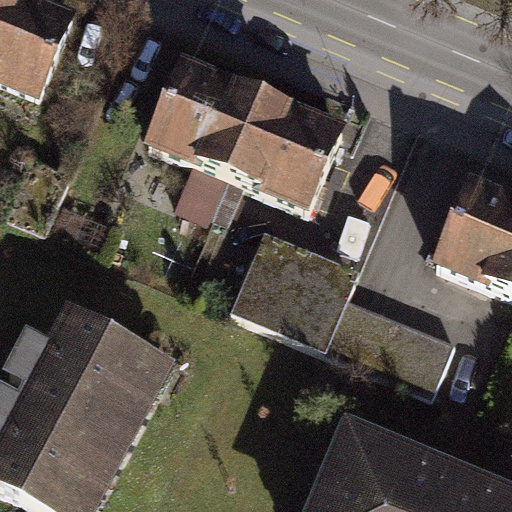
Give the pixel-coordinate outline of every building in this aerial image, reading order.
[(4,1),(0,9),(0,104),(48,124),(86,35),(4,1)] [(190,75),(153,165),(238,200),(275,110),(190,75)] [(275,110),(238,200),(323,235),(360,145),(275,110)] [(107,201),(124,160),(104,152),(87,193),(107,201)] [(511,207),(479,194),(441,283),(511,312),(511,207)] [(366,289),(266,250),(234,329),(335,368),(356,315),(366,289)] [(356,315),(335,368),(435,407),(456,354),(356,315)] [(82,352),(65,343),(37,400),(52,408),(42,428),(26,420),(0,471),(0,482),(11,488),(0,510),(0,511),(113,511),(176,388),(159,380),(168,363),(95,327),(82,352)] [(320,511),(511,511),(511,510),(350,442),(320,511)]
